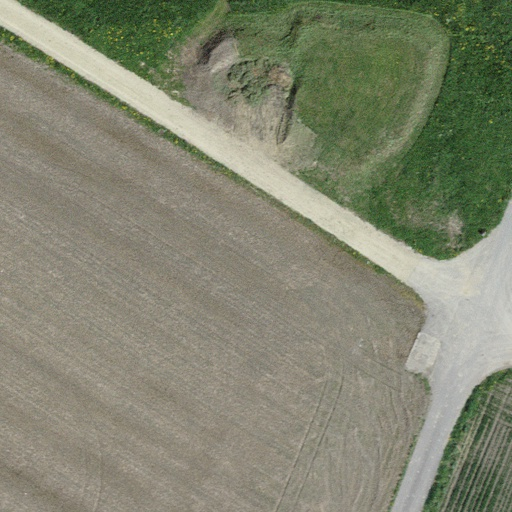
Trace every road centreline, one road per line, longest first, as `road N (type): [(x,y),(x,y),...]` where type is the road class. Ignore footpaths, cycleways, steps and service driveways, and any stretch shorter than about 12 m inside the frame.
road 1 (track): [(511,320),(0,3)]
road 2 (track): [(413,511),(511,257)]
